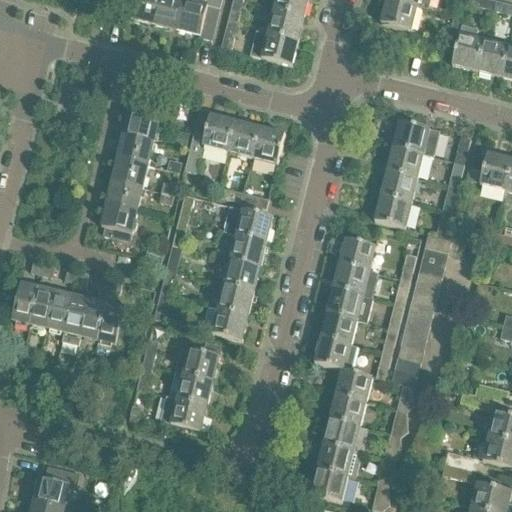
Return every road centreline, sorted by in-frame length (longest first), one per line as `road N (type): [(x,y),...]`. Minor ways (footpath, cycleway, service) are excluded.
road 1 (residential): [(254,460),(331,142),(332,98)]
road 2 (residential): [(332,98),(303,111),(42,46)]
road 3 (residential): [(511,121),(368,86),(332,98)]
road 4 (residential): [(136,271),(0,238)]
road 5 (residential): [(0,219),(31,87)]
